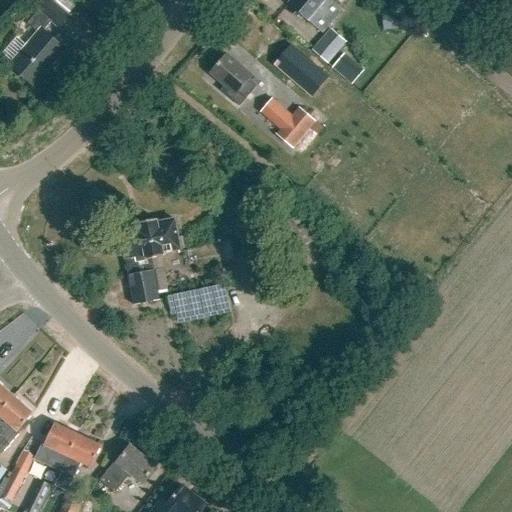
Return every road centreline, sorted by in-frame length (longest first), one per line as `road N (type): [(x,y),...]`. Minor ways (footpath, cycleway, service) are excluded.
road 1 (tertiary): [(302,511),(25,275)]
road 2 (unclassified): [(0,191),(81,131),(194,0)]
road 3 (track): [(418,0),(511,85)]
